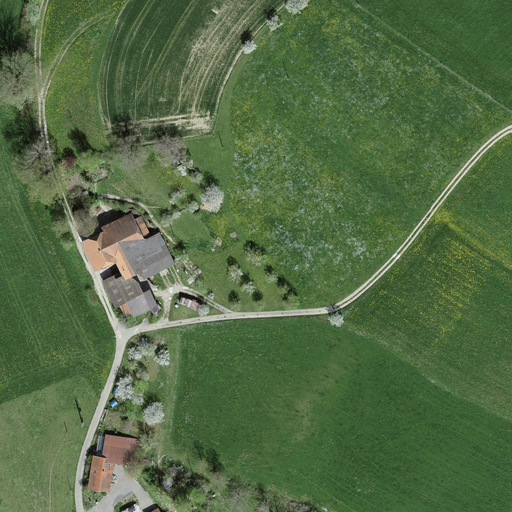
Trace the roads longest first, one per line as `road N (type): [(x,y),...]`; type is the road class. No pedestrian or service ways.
road 1 (track): [(118,342),(210,318),(327,312),(352,302),(484,149),(511,131)]
road 2 (residential): [(75,511),(84,446),(118,342),(75,232)]
